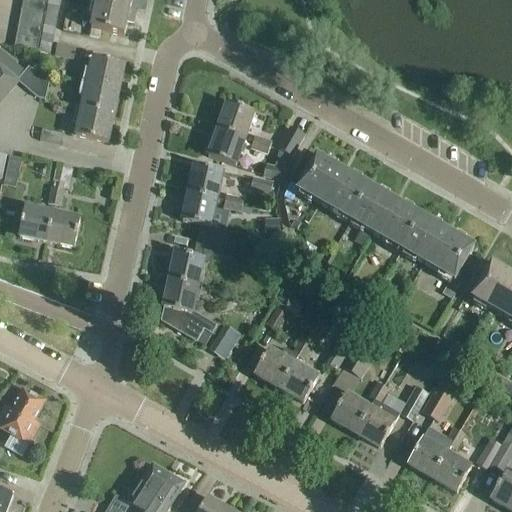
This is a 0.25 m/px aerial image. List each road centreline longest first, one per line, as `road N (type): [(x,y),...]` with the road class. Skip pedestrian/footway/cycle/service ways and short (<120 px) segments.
road 1 (residential): [(194,33),(511,217)]
road 2 (residential): [(194,33),(166,65),(112,333)]
road 3 (unclassified): [(316,511),(95,389)]
road 4 (residential): [(95,389),(49,511)]
